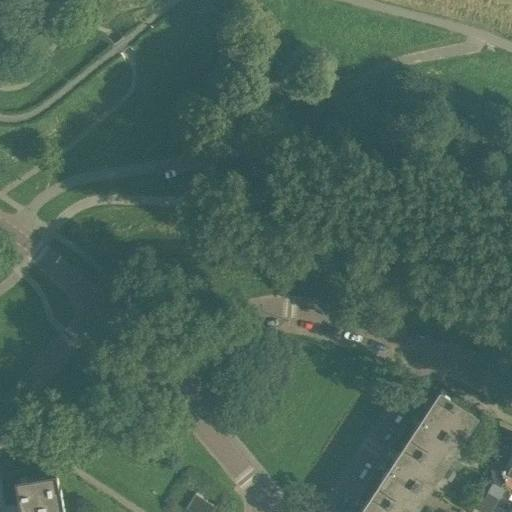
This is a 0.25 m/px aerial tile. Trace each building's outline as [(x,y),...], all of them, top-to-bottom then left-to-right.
[(441,390),(424,415),(460,439),(476,414),(441,390)] [(450,454),(460,439),(424,415),(408,439),(444,463),(450,454)] [(511,439),(502,440),(502,438),(500,439),(502,461),(504,474),(507,468),(511,470),(511,439)] [(437,473),(444,463),(408,439),(392,464),(427,487),(437,473)] [(455,471),(461,462),(450,454),(444,463),(454,470),(455,471)] [(505,481),(504,474),(502,461),(491,461),(493,482),(495,481),(501,481),(505,481)] [(437,473),(447,480),(454,470),(444,463),(437,473)] [(411,511),(427,487),(392,464),(376,488),(411,511)] [(14,478),(19,504),(20,511),(63,511),(59,487),(58,487),(55,471),(14,478)] [(479,510),(483,511),(491,511),(505,488),(499,485),(501,481),(495,481),(479,510)] [(410,511),(411,511),(376,488),(359,511),(410,511)] [(185,507),(192,511),(211,511),(215,506),(195,492),(185,507)]
